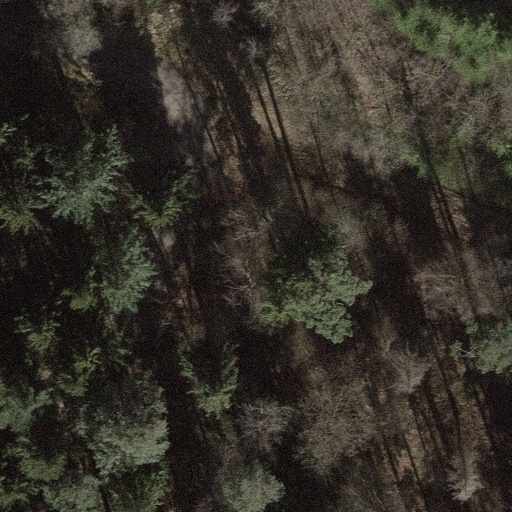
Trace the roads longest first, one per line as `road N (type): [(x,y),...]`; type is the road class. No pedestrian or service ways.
road 1 (track): [(221,120),(212,164),(23,511)]
road 2 (track): [(221,120),(293,125),(511,231)]
road 3 (track): [(0,26),(185,72),(221,120)]
